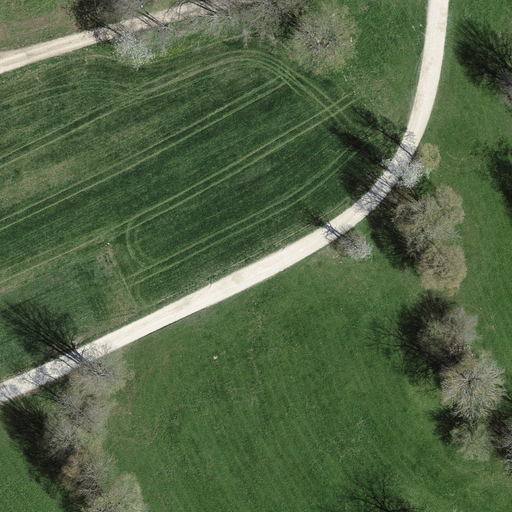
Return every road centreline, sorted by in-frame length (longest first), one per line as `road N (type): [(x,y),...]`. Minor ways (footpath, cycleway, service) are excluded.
road 1 (track): [(0,395),(214,297),(375,198),(398,169),(428,99),(443,0)]
road 2 (track): [(0,66),(229,0)]
